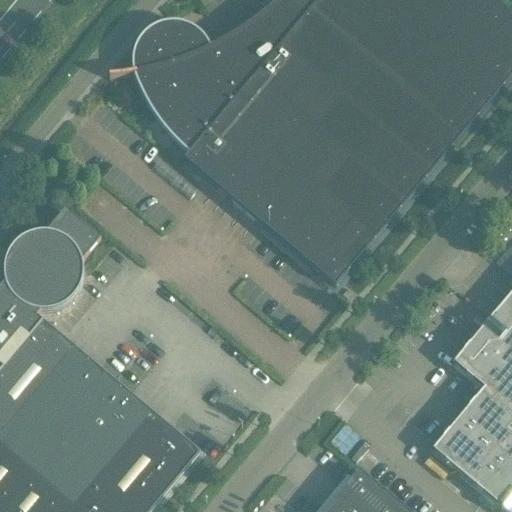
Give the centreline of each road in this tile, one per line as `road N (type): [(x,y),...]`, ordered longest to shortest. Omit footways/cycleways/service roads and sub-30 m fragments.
road 1 (unclassified): [(232,511),(511,175)]
road 2 (unclassified): [(154,0),(0,190)]
road 3 (unknown): [(369,423),(487,291),(456,242)]
road 4 (unknown): [(369,423),(463,511)]
